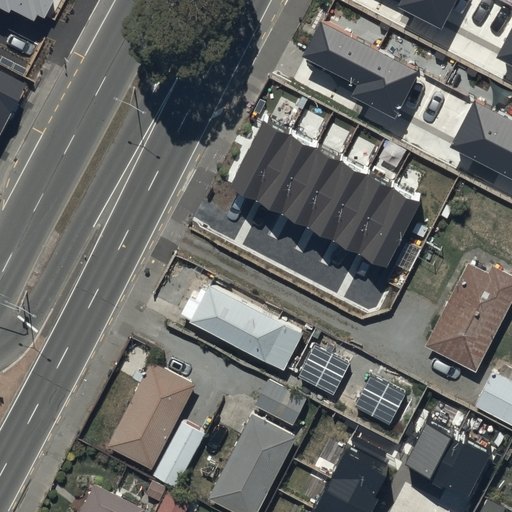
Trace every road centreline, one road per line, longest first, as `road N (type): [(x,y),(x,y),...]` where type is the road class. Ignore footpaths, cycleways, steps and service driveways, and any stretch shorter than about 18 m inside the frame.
road 1 (primary): [(246,0),(0,474)]
road 2 (primary): [(231,0),(178,51),(31,318),(0,354)]
road 3 (primary): [(0,275),(148,0)]
